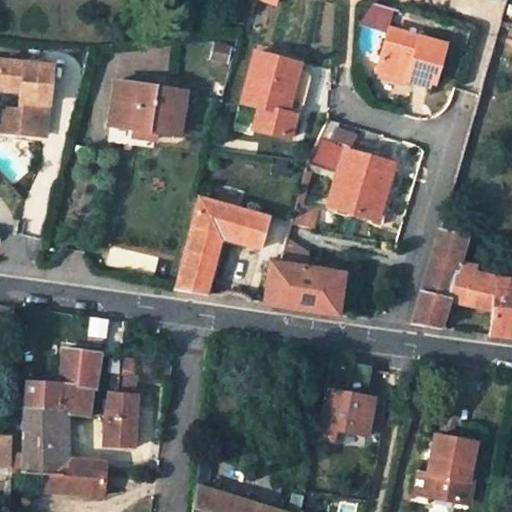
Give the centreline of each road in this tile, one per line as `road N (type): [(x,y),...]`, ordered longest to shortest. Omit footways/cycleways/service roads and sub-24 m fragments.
road 1 (unclassified): [(195,316),(511,354)]
road 2 (unclassified): [(0,290),(195,316)]
road 3 (residential): [(173,511),(195,316)]
